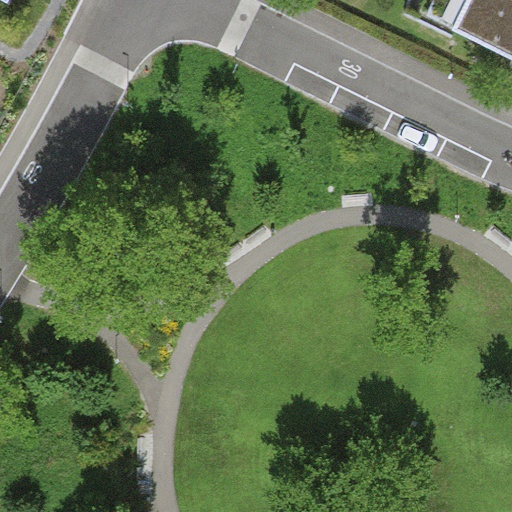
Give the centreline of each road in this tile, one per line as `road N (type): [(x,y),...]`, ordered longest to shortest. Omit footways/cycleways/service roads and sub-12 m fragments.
road 1 (residential): [(174,0),(511,153)]
road 2 (residential): [(0,232),(141,0)]
